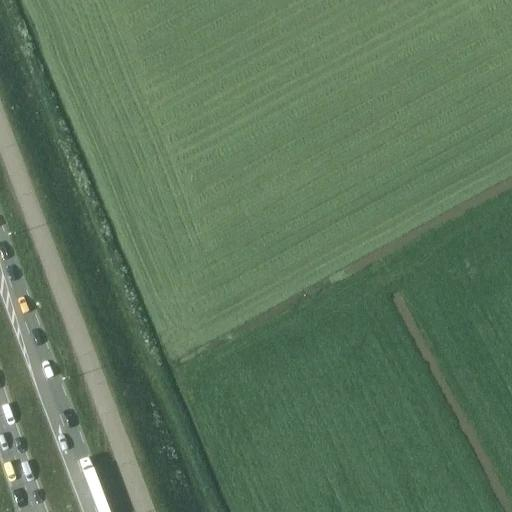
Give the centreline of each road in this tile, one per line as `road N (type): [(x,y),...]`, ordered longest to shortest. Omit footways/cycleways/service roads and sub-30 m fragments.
road 1 (track): [(200,511),(0,5)]
road 2 (unclassified): [(0,130),(143,511)]
road 3 (primary): [(97,511),(0,244)]
